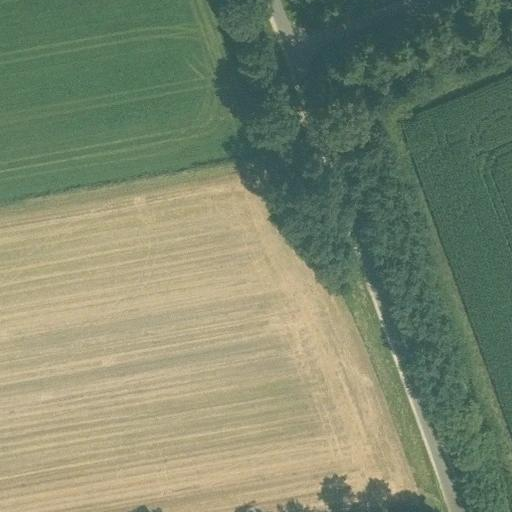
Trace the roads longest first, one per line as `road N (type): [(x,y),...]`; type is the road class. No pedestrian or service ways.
road 1 (unclassified): [(291,54),(462,511)]
road 2 (unclassified): [(291,54),(427,0)]
